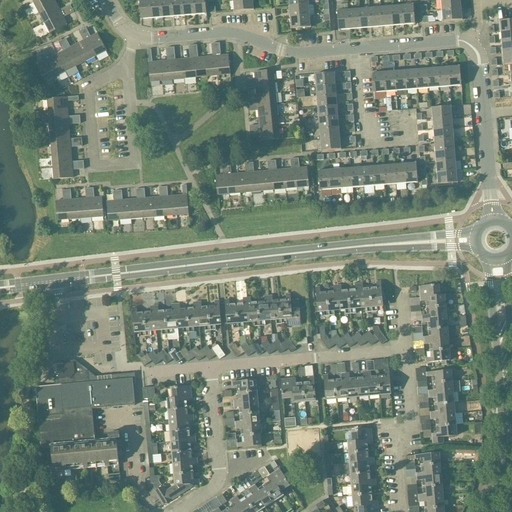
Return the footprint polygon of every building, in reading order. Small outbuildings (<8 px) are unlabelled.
[(40,0),(34,4),(39,14),(56,5),(53,0),(40,0)] [(139,1),(141,21),(152,20),(150,0),(139,1)] [(161,0),(152,0),(150,0),(152,20),(163,19),(161,0)] [(172,0),(161,0),(163,19),(174,18),(172,0)] [(183,0),(172,0),(174,18),(185,17),(183,0)] [(183,0),(185,17),(195,16),(194,0),(183,0)] [(207,15),(205,0),(194,0),(195,16),(207,15)] [(253,11),(252,0),(247,0),(233,1),(234,13),(253,11)] [(443,0),(441,0),(442,11),(461,9),(460,0),(443,0)] [(44,24),(61,15),(56,5),(39,14),(44,24)] [(415,24),(413,5),(402,6),(404,25),(415,24)] [(289,8),(290,18),(309,17),(308,6),(289,8)] [(404,25),(402,6),(391,7),(393,26),(404,25)] [(393,26),(391,7),(380,8),(382,27),(393,26)] [(382,27),(380,8),(370,9),(371,28),(382,27)] [(371,28),(370,9),(359,10),(361,29),(371,28)] [(442,22),(462,21),(461,9),(442,11),(442,22)] [(361,29),(359,10),(348,11),(350,30),(361,29)] [(337,12),(339,31),(350,30),(348,11),(337,12)] [(67,25),(61,15),(44,24),(50,34),(67,25)] [(291,29),(310,28),(309,17),(290,18),(291,29)] [(511,20),(500,22),(501,33),(511,31),(511,20)] [(511,31),(501,33),(502,44),(511,42),(511,31)] [(106,52),(98,35),(87,40),(96,57),(106,52)] [(77,45),(86,62),(96,57),(87,40),(77,45)] [(511,42),(502,44),(503,55),(511,53),(511,42)] [(77,45),(67,51),(76,68),(86,62),(77,45)] [(67,51),(57,56),(65,73),(76,68),(67,51)] [(504,65),(509,65),(511,64),(511,53),(503,55),(504,65)] [(65,73),(57,56),(46,61),(55,78),(65,73)] [(230,75),(228,56),(216,57),(218,76),(230,75)] [(216,57),(205,58),(207,77),(218,76),(216,57)] [(205,58),(194,59),(196,79),(207,77),(205,58)] [(194,59),(182,61),(184,80),(196,79),(194,59)] [(36,67),(45,84),(55,78),(46,61),(36,67)] [(173,81),(184,80),(182,61),(171,62),(173,81)] [(173,81),(171,62),(160,63),(162,82),(173,81)] [(148,64),(150,83),(162,82),(160,63),(148,64)] [(461,86),(460,67),(449,68),(450,87),(461,86)] [(438,69),(439,88),(450,87),(449,68),(438,69)] [(427,70),(428,89),(439,88),(438,69),(427,70)] [(416,71),(418,90),(428,89),(427,70),(416,71)] [(273,71),(254,73),(255,80),(255,84),(274,82),(273,71)] [(405,72),(407,91),(418,90),(416,71),(405,72)] [(405,72),(395,73),(396,91),(407,91),(405,72)] [(396,91),(395,73),(384,74),(385,92),(396,91)] [(334,74),(315,75),(316,86),(335,85),(334,74)] [(372,74),(374,93),(385,92),(384,74),(372,74)] [(274,82),(255,84),(256,88),(257,95),(276,93),(275,83),(274,82)] [(336,95),(335,85),(316,86),(317,97),(336,95)] [(276,93),(257,95),(257,96),(257,103),(258,107),(277,105),(276,94),(276,93)] [(336,95),(317,97),(318,108),(337,106),(336,95)] [(66,98),(47,100),(48,112),(67,110),(66,98)] [(277,105),(258,107),(258,111),(259,118),(278,116),(277,106),(277,105)] [(337,106),(318,108),(319,119),(338,117),(337,106)] [(451,107),(432,109),(433,120),(452,118),(451,107)] [(68,121),(67,110),(48,112),(49,123),(68,121)] [(278,116),(259,118),(259,119),(260,125),(260,129),(279,128),(278,117),(278,116)] [(338,117),(319,119),(320,130),(339,128),(338,117)] [(433,120),(434,131),(453,129),(452,118),(433,120)] [(69,133),(68,121),(49,123),(50,134),(69,133)] [(279,128),(260,129),(260,134),(261,142),(280,140),(279,128)] [(339,128),(320,130),(321,140),(340,139),(339,128)] [(434,131),(435,142),(454,140),(453,129),(434,131)] [(69,133),(50,134),(51,146),(70,144),(69,133)] [(321,151),(341,150),(340,139),(321,140),(321,151)] [(435,142),(436,152),(455,151),(454,140),(435,142)] [(71,155),(70,144),(51,146),(52,157),(71,155)] [(436,152),(437,163),(456,161),(455,151),(436,152)] [(72,167),(71,155),(52,157),(52,168),(72,167)] [(437,163),(437,174),(457,172),(456,161),(437,163)] [(417,164),(405,165),(407,184),(418,183),(417,164)] [(395,166),(396,184),(407,184),(405,165),(395,166)] [(373,167),(374,186),(385,185),(384,166),(373,167)] [(395,166),(384,166),(385,185),(396,184),(395,166)] [(73,178),(72,167),(52,168),(53,180),(73,178)] [(362,168),(364,187),(374,186),(373,167),(362,168)] [(299,169),(295,169),(297,188),(309,187),(307,168),(299,169)] [(351,169),(353,188),(364,187),(362,168),(351,169)] [(284,170),(286,189),(297,188),(295,169),(291,170),(284,170)] [(340,170),(342,189),(353,188),(351,169),(340,170)] [(277,171),(273,171),(274,190),(275,190),(286,189),(284,170),(277,171)] [(330,171),(331,190),(342,189),(340,170),(330,171)] [(261,172),(263,191),(274,190),(273,171),(268,172),(261,172)] [(318,172),(320,191),(331,190),(330,171),(318,172)] [(254,173),(250,173),(252,192),(263,191),(261,172),(254,173)] [(438,185),(458,183),(457,172),(437,174),(438,185)] [(239,174),(238,174),(240,193),(252,192),(250,173),(245,174),(239,174)] [(231,175),(227,176),(229,194),(240,193),(238,174),(231,175)] [(223,176),(216,177),(217,195),(229,194),(227,176),(223,176)] [(187,196),(175,197),(177,216),(189,215),(187,196)] [(164,198),(166,217),(177,216),(175,197),(164,198)] [(104,217),(102,198),(90,199),(92,218),(104,217)] [(153,199),(154,218),(166,217),(164,198),(153,199)] [(79,200),(80,219),(92,218),(90,199),(79,200)] [(141,199),(130,200),(131,220),(143,219),(141,199)] [(141,199),(143,219),(154,218),(153,199),(141,199)] [(80,219),(79,200),(67,201),(69,220),(80,219)] [(118,201),(120,220),(131,220),(130,200),(118,201)] [(56,202),(57,221),(69,220),(67,201),(56,202)] [(107,202),(108,221),(120,220),(118,201),(107,202)] [(377,289),(370,289),(372,312),(377,312),(377,307),(383,306),(381,283),(376,283),(377,289)] [(363,290),(362,284),(359,285),(361,309),(367,308),(367,313),(372,312),(370,289),(363,290)] [(355,285),(356,290),(348,291),(351,314),(356,314),(355,309),(361,309),(359,285),(355,285)] [(419,287),(420,298),(450,296),(450,295),(444,295),(439,296),(438,285),(419,287)] [(346,315),(351,314),(348,291),(341,292),(341,286),(337,287),(339,311),(345,310),(346,315)] [(334,292),(327,293),(329,317),(335,316),(334,311),(339,311),(337,287),(334,287),(334,292)] [(316,289),(318,313),(324,312),(324,317),(329,317),(327,293),(320,294),(320,288),(316,289)] [(286,300),(279,300),(281,324),(300,323),(300,319),(299,308),(291,308),(290,295),(285,295),(286,300)] [(272,296),(268,297),(270,320),(275,320),(276,325),(281,324),(279,300),(272,301),(272,296)] [(451,299),(450,296),(420,298),(420,302),(425,301),(426,308),(445,307),(444,300),(451,299)] [(264,302),(257,302),(260,327),(265,326),(265,321),(270,320),(268,297),(264,297),(264,302)] [(250,298),(246,299),(249,322),(254,322),(254,327),(260,327),(257,302),(250,303),(250,298)] [(243,304),(236,305),(238,328),(243,328),(243,323),(249,322),(246,299),(243,299),(243,304)] [(229,300),(225,300),(227,324),(233,324),(233,329),(238,328),(236,305),(229,305),(229,300)] [(215,302),(215,307),(208,307),(211,332),(216,331),(216,326),(221,325),(219,302),(215,302)] [(193,304),(194,309),(187,309),(189,334),(195,333),(194,328),(199,327),(197,303),(193,304)] [(202,308),(201,303),(197,303),(199,327),(205,327),(206,332),(211,332),(208,307),(202,308)] [(172,306),(172,311),(166,311),(168,336),(167,336),(168,340),(179,339),(178,329),(176,305),(172,306)] [(180,305),(176,305),(178,329),(183,329),(184,334),(189,334),(187,309),(180,310),(180,305)] [(151,313),(144,313),(146,337),(152,337),(151,332),(156,331),(154,307),(150,307),(151,313)] [(162,331),(162,336),(167,336),(168,336),(166,311),(159,312),(158,307),(154,307),(156,331),(162,331)] [(422,316),(422,320),(446,317),(445,307),(426,308),(427,315),(422,316)] [(137,309),(132,310),(135,333),(141,333),(141,338),(146,337),(144,313),(137,314),(137,309)] [(447,328),(446,317),(422,320),(422,323),(427,323),(428,330),(447,328)] [(424,337),(424,341),(448,339),(447,328),(428,330),(429,337),(424,337)] [(374,335),(381,345),(387,341),(380,331),(374,335)] [(363,336),(371,347),(377,342),(369,332),(363,336)] [(353,337),(360,347),(366,343),(358,333),(353,337)] [(342,338),(349,348),(355,345),(347,334),(342,338)] [(277,335),(272,335),(272,344),(280,354),(285,350),(278,340),(277,335)] [(331,339),(338,349),(344,345),(337,335),(331,339)] [(333,346),(326,336),(321,340),(328,350),(333,346)] [(307,345),(307,338),(296,338),(297,346),(307,345)] [(283,343),(291,353),(296,350),(288,339),(283,343)] [(449,349),(448,339),(424,341),(424,345),(429,344),(430,351),(449,349)] [(262,345),(269,355),(274,352),(267,341),(262,345)] [(251,346),(258,356),(264,352),(256,342),(251,346)] [(240,347),(248,357),(253,353),(246,343),(240,347)] [(229,348),(237,358),(242,354),(234,344),(229,348)] [(212,349),(220,360),(225,356),(218,346),(212,349)] [(201,351),(209,361),(214,357),(207,347),(201,351)] [(191,352),(198,362),(203,358),(196,348),(191,352)] [(180,353),(187,363),(193,359),(185,349),(180,353)] [(449,350),(449,349),(430,351),(431,358),(426,359),(426,363),(450,361),(456,360),(455,349),(449,350)] [(158,355),(166,364),(171,361),(164,350),(158,355)] [(169,353),(177,364),(182,360),(175,350),(169,353)] [(148,355),(155,366),(161,362),(153,351),(148,355)] [(137,357),(144,367),(150,363),(142,353),(137,357)] [(38,416),(41,449),(51,448),(53,469),(62,468),(62,471),(66,470),(66,468),(83,466),(84,469),(88,469),(87,466),(105,464),(105,467),(109,467),(109,464),(118,463),(117,441),(95,443),(92,409),(89,383),(89,376),(74,364),(59,365),(59,375),(54,375),(55,386),(35,388),(38,416)] [(385,376),(378,376),(380,395),(391,394),(389,370),(385,371),(385,376)] [(427,373),(427,377),(432,376),(433,383),(452,382),(451,370),(427,373)] [(363,373),(364,377),(357,378),(359,397),(369,396),(367,372),(363,373)] [(371,372),(367,372),(369,396),(380,395),(378,376),(371,377),(371,372)] [(342,379),(336,380),(337,399),(348,398),(346,374),(342,375),(342,379)] [(350,374),(346,374),(348,398),(359,397),(357,378),(350,379),(350,374)] [(328,376),(324,376),(326,400),(337,399),(336,380),(329,381),(328,376)] [(310,382),(303,383),(305,402),(316,401),(314,377),(309,378),(310,382)] [(135,406),(133,379),(118,381),(119,391),(120,403),(120,407),(135,406)] [(292,379),(279,380),(281,399),(293,398),(294,398),(292,379)] [(292,379),(294,398),(293,398),(294,403),(305,402),(303,383),(296,384),(295,379),(292,379)] [(232,383),(233,387),(238,386),(238,393),(257,392),(256,380),(232,383)] [(118,381),(104,382),(89,383),(92,409),(120,407),(120,403),(119,391),(118,381)] [(433,390),(428,391),(429,394),(453,393),(452,382),(433,383),(433,390)] [(191,387),(172,388),(173,399),(192,397),(191,387)] [(239,400),(234,401),(234,405),(258,402),(257,392),(238,393),(239,400)] [(434,398),(434,405),(454,403),(453,393),(429,394),(429,398),(434,398)] [(173,399),(168,400),(169,410),(188,409),(187,402),(192,401),(192,397),(173,399)] [(234,405),(235,408),(239,408),(240,415),(259,413),(258,402),(234,405)] [(435,412),(430,412),(430,416),(454,414),(454,403),(434,405),(435,412)] [(188,409),(169,410),(170,422),(194,419),(194,415),(189,416),(188,409)] [(241,422),(236,422),(236,426),(260,424),(259,413),(240,415),(241,422)] [(430,416),(431,420),(436,420),(436,426),(455,424),(454,414),(430,416)] [(165,428),(171,428),(171,432),(190,430),(189,423),(194,423),(194,419),(170,422),(165,422),(165,428)] [(236,426),(237,430),(241,429),(242,436),(261,434),(260,424),(236,426)] [(437,434),(432,434),(432,438),(433,444),(444,443),(443,437),(456,436),(455,424),(436,426),(437,434)] [(353,442),(348,442),(348,443),(371,441),(370,429),(352,431),(353,442)] [(190,430),(171,432),(172,443),(196,440),(196,437),(190,437),(190,430)] [(238,444),(238,448),(262,446),(261,434),(242,436),(243,443),(238,444)] [(196,444),(196,440),(172,443),(173,454),(192,452),(191,445),(196,444)] [(371,441),(348,443),(348,453),(367,452),(367,445),(372,444),(371,441)] [(289,458),(304,458),(303,448),(288,448),(289,458)] [(192,452),(173,454),(174,464),(198,462),(197,458),(192,459),(192,452)] [(368,459),(367,452),(348,453),(349,464),(373,462),(373,458),(368,459)] [(439,453),(434,454),(415,455),(415,460),(420,459),(421,466),(440,464),(439,453)] [(198,462),(174,464),(175,475),(194,473),(193,466),(198,466),(198,462)] [(373,466),(373,462),(349,464),(350,475),(369,474),(368,466),(373,466)] [(416,474),(417,477),(440,475),(440,464),(421,466),(421,473),(416,474)] [(280,492),(289,486),(279,470),(270,476),(280,492)] [(164,506),(188,490),(187,485),(200,484),(199,480),(194,481),(194,473),(175,475),(176,488),(168,494),(163,487),(155,492),(164,506)] [(350,475),(351,486),(375,484),(374,480),(370,480),(369,474),(350,475)] [(441,486),(440,475),(417,477),(417,481),(422,481),(422,488),(441,486)] [(270,483),(264,487),(274,502),(283,496),(280,492),(270,476),(267,478),(270,483)] [(351,486),(348,486),(348,496),(352,496),(352,497),(371,495),(370,488),(375,488),(375,484),(351,486)] [(255,486),(252,488),(265,508),(274,502),(264,487),(258,491),(255,486)] [(418,495),(418,499),(442,497),(441,486),(422,488),(423,495),(418,495)] [(252,495),(246,498),(254,511),(259,511),(265,508),(252,488),(249,490),(252,495)] [(372,502),(371,495),(352,497),(353,507),(358,507),(377,506),(376,501),(372,502)] [(443,507),(442,497),(418,499),(419,503),(424,502),(424,509),(443,507)] [(237,498),(234,500),(241,511),(254,511),(246,498),(240,502),(237,498)] [(233,506),(228,510),(228,511),(241,511),(234,500),(231,502),(233,506)] [(322,501),(314,506),(317,510),(325,505),(322,501)]
